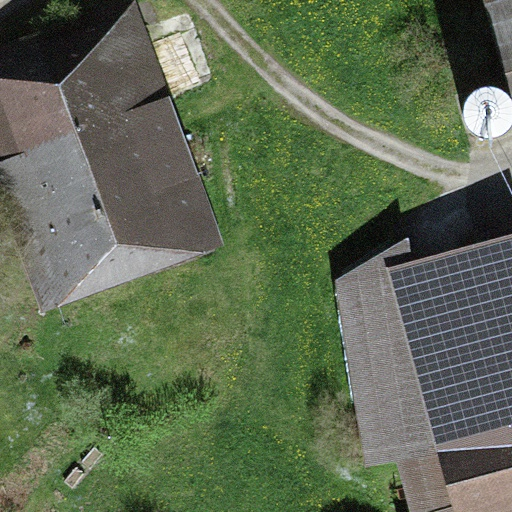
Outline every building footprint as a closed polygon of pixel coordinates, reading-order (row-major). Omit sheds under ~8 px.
[(511,0),(492,0),(511,70),(511,0)] [(129,5),(0,48),(0,160),(2,160),(45,285),(207,230),(129,5)] [(507,105),(511,99),(511,95),(511,83),(509,76),(503,70),(496,67),(488,66),(480,67),(473,71),(468,77),(465,84),(465,92),(467,100),(472,107),(478,111),(486,114),(494,113),(501,110),(507,105)] [(511,238),(446,256),(492,425),(438,439),(403,449),(420,511),(504,511),(511,510),(511,238)] [(438,439),(407,245),(344,283),(371,461),(403,449),(438,439)]
